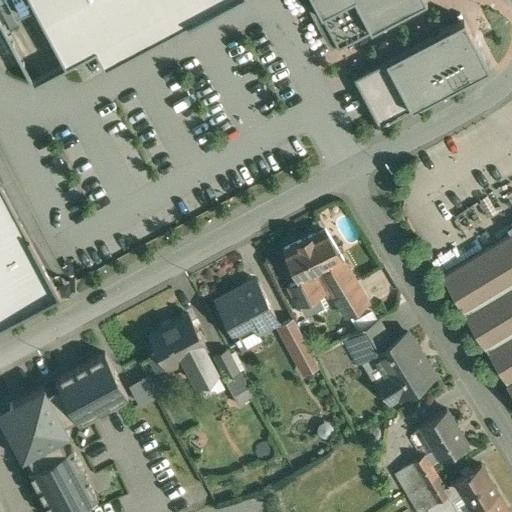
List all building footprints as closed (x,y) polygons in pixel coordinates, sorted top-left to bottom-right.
[(232,0),(0,0),(0,11),(38,83),(105,47),(113,63),(232,0)] [(312,0),(336,46),(424,0),(312,0)] [(487,64),(462,18),(354,77),(379,123),(487,64)] [(0,321),(63,288),(0,168),(0,321)] [(334,222),(346,248),(358,243),(340,202),(317,212),(324,227),(334,222)] [(325,228),(283,248),(299,280),(289,284),(300,305),(322,293),(323,293),(313,274),(320,271),(343,259),(344,259),(325,228)] [(511,232),(442,275),(464,311),(463,311),(486,349),(487,349),(507,382),(506,383),(511,392),(511,232)] [(343,259),(320,271),(346,315),(368,302),(343,259)] [(256,278),(217,299),(238,339),(239,338),(240,339),(257,329),(277,318),(256,278)] [(322,293),(300,305),(304,314),(314,310),(319,312),(326,308),(328,303),(322,293)] [(188,313),(149,334),(157,348),(149,355),(156,369),(165,364),(168,368),(184,359),(204,349),(206,347),(188,313)] [(308,345),(293,317),(279,324),(294,352),(308,345)] [(377,318),(349,334),(364,360),(373,354),(373,353),(391,342),(377,318)] [(391,342),(373,353),(373,354),(386,375),(379,379),(391,399),(433,374),(407,332),(391,342)] [(104,345),(0,399),(0,429),(43,511),(79,511),(105,499),(68,429),(130,396),(104,345)] [(329,377),(352,369),(343,346),(320,354),(329,377)] [(227,348),(214,355),(226,376),(238,370),(227,348)] [(204,349),(184,359),(196,381),(216,370),(204,349)] [(138,360),(123,365),(129,381),(144,376),(138,360)] [(238,370),(226,376),(235,393),(233,394),(233,395),(248,387),(238,370)] [(132,383),(143,405),(161,396),(150,374),(132,383)] [(446,409),(419,425),(440,459),(467,443),(446,409)] [(437,475),(424,454),(395,472),(408,493),(437,475)] [(480,464),(455,481),(462,493),(473,511),(501,511),(507,508),(499,495),(480,464)] [(437,475),(408,493),(420,511),(447,494),(449,494),(445,487),(437,475)] [(455,481),(445,487),(449,494),(447,494),(450,500),(462,493),(455,481)]
